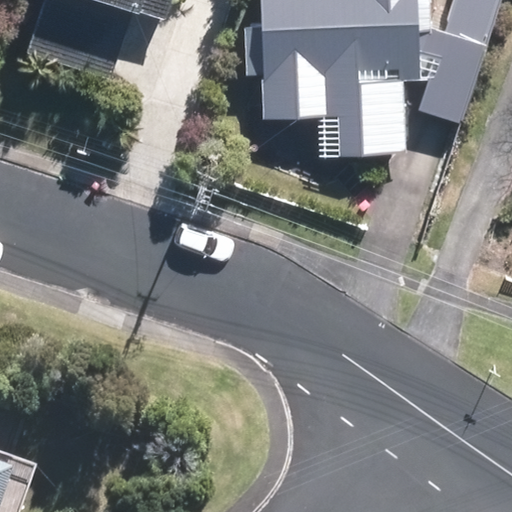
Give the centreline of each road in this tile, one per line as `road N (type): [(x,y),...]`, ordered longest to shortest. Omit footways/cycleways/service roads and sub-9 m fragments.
road 1 (residential): [(0,210),(122,250),(249,307),(326,348),(423,416)]
road 2 (residential): [(322,511),(423,416)]
